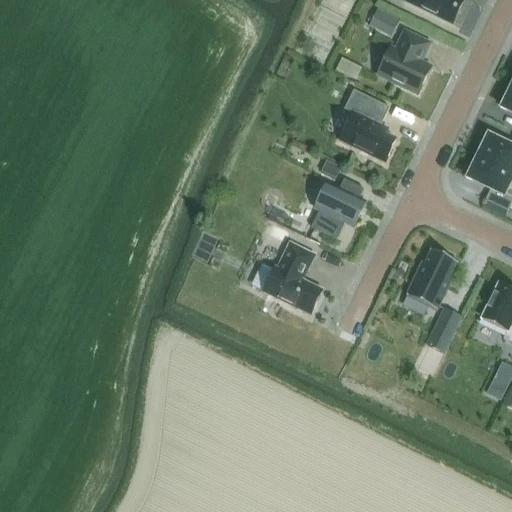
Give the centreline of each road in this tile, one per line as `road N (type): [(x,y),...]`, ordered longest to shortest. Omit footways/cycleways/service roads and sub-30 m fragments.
road 1 (residential): [(414,200),(508,0)]
road 2 (residential): [(350,333),(414,200)]
